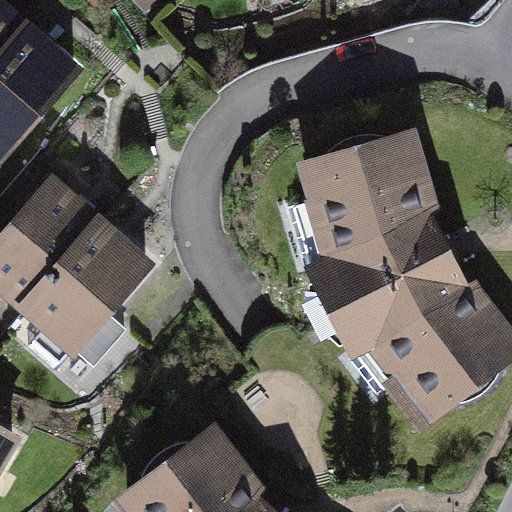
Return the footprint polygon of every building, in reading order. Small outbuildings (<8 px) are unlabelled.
[(0,11),(0,57),(22,27),(0,11)] [(76,66),(22,27),(0,57),(0,152),(9,159),(76,66)] [(439,418),(511,351),(511,336),(438,251),(412,136),(308,166),(337,311),(439,418)] [(53,182),(0,243),(0,286),(28,310),(102,225),(53,182)] [(148,265),(102,225),(28,310),(74,351),(148,265)] [(267,511),(211,435),(117,502),(123,511),(267,511)]
